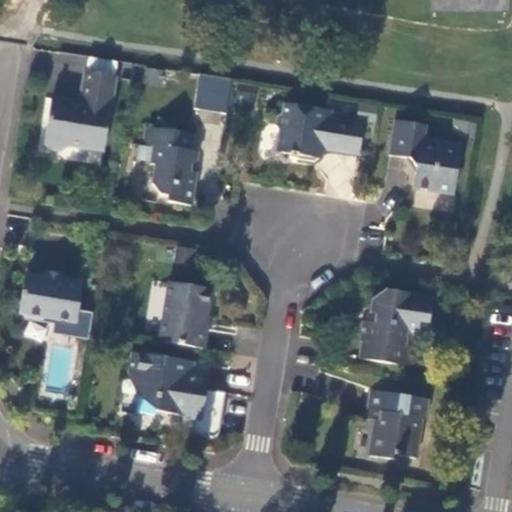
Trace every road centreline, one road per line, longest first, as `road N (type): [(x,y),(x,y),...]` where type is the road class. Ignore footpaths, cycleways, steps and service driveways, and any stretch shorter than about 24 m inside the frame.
road 1 (residential): [(0,456),(250,496)]
road 2 (residential): [(250,496),(290,253)]
